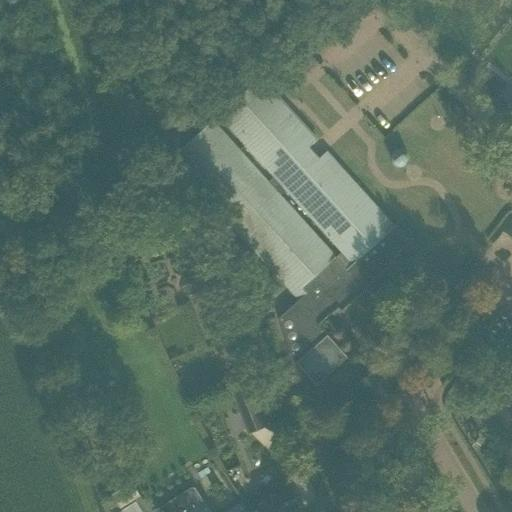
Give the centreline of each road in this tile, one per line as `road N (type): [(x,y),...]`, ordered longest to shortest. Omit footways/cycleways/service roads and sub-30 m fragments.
road 1 (residential): [(412,405),(511,272)]
road 2 (residential): [(320,511),(412,405)]
road 3 (residential): [(476,511),(412,405)]
